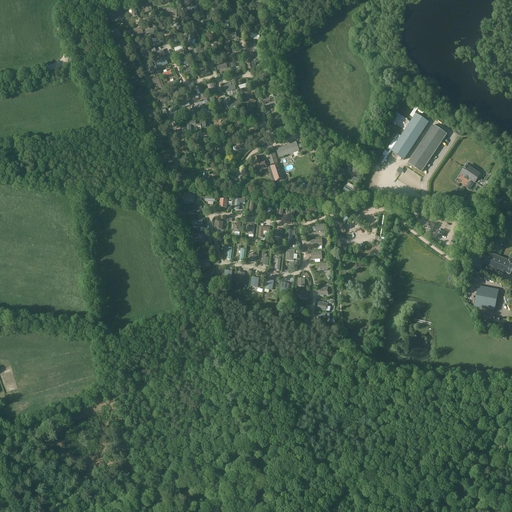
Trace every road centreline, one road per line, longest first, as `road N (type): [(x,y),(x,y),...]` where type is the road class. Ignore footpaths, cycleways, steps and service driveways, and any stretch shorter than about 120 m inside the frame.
road 1 (track): [(331,211),(299,225),(212,217),(225,266),(298,270),(302,238)]
road 2 (track): [(257,464),(228,456),(68,511)]
road 3 (track): [(464,497),(268,468)]
road 4 (unclassified): [(0,77),(63,58),(55,17),(72,0)]
